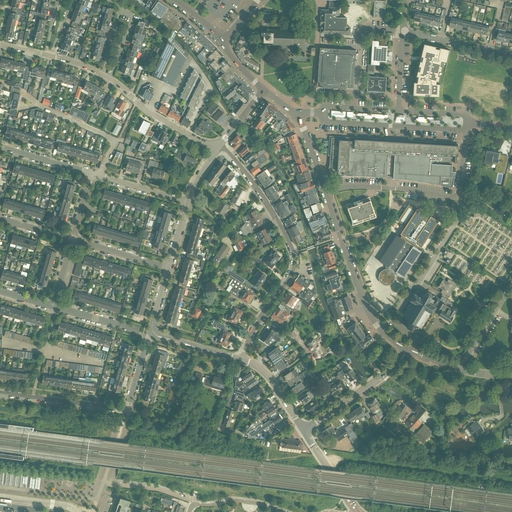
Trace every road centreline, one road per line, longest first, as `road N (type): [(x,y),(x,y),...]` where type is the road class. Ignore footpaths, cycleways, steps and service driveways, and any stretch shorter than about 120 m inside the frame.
road 1 (residential): [(218,148),(253,182),(295,260),(242,360)]
road 2 (residential): [(0,393),(127,409),(153,333)]
road 3 (residential): [(325,193),(356,186),(456,197),(465,130)]
road 4 (residential): [(187,134),(209,88),(190,60),(175,92),(161,86),(149,113)]
road 5 (tertiary): [(318,112),(329,122),(465,130)]
road 6 (residential): [(381,330),(325,193)]
road 7 (residential): [(303,430),(407,349)]
